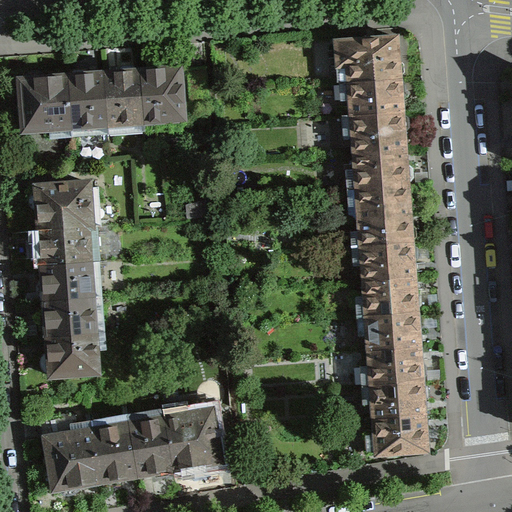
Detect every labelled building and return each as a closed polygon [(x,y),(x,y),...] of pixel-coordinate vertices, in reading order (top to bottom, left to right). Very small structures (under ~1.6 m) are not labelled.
[(338,65),(348,64),(349,82),(400,78),(399,76),(401,75),(404,71),(403,63),(400,60),(398,60),(397,40),(397,37),(394,37),(363,39),(339,41),(336,41),(337,44),(338,65)] [(180,68),(176,68),(174,65),(172,63),(168,62),(165,62),(162,62),(159,64),(157,67),(155,70),(146,71),(140,71),(143,121),(183,118),(180,68)] [(143,121),(140,71),(138,71),(137,70),(132,65),(122,66),(118,71),(118,73),(110,73),(104,74),(107,123),(143,121)] [(72,126),(107,123),(104,74),(95,74),(90,75),(90,74),(85,69),(74,70),(70,75),(70,76),(68,76),(72,126)] [(192,101),(208,99),(206,69),(190,71),(192,101)] [(68,76),(45,78),(43,75),(40,73),(37,72),(34,71),(31,72),(28,74),(26,76),(24,79),(20,80),(23,114),(24,130),(71,126),(72,126),(68,76)] [(400,78),(349,82),(352,115),(402,111),(401,103),(401,96),(402,96),(406,92),(405,84),(401,81),(400,81),(400,78)] [(403,114),(402,115),(402,111),(352,115),(355,153),(405,149),(404,137),(403,130),(405,130),(408,126),(408,118),(403,114)] [(357,187),(407,184),(407,180),(408,180),(412,176),(411,168),(407,165),(406,165),(405,157),(405,149),(355,153),(357,187)] [(36,185),(36,189),(34,190),(31,193),(30,196),(30,199),(31,202),(32,205),(35,207),(38,209),(39,221),(39,229),(92,225),(89,182),(36,185)] [(407,184),(357,187),(360,220),(410,216),(409,206),(409,201),(410,201),(413,197),(413,189),(409,186),(407,186),(407,184)] [(207,200),(208,217),(217,216),(215,200),(207,200)] [(360,220),(362,245),(412,241),(412,240),(413,239),(416,235),(416,227),(412,224),(410,224),(410,220),(410,216),(360,220)] [(96,225),(92,225),(39,229),(40,234),(40,243),(39,243),(35,248),(35,257),(41,262),(42,262),(42,264),(90,261),(99,260),(96,225)] [(364,280),(414,276),(414,268),(413,260),(414,260),(417,256),(417,248),(413,245),(412,245),(412,241),(362,245),(364,280)] [(43,271),(43,278),(40,280),(38,283),(37,287),(38,290),(39,293),(41,296),(44,298),(45,300),(92,296),(90,261),(42,264),(43,271)] [(355,296),(357,315),(417,311),(416,307),(417,307),(421,303),(420,295),(416,292),(415,292),(415,284),(414,276),(364,280),(365,295),(355,296)] [(46,333),(47,332),(47,335),(95,331),(92,296),(45,300),(45,309),(46,313),(44,313),(40,318),(41,328),(46,333)] [(358,335),(368,334),(369,350),(419,346),(418,334),(418,330),(419,330),(422,326),(422,318),(417,314),(417,311),(357,315),(358,335)] [(48,343),(49,352),(46,353),(43,356),(42,359),(42,362),(43,366),(44,369),(47,371),(50,372),(50,375),(98,371),(95,331),(47,335),(48,343)] [(420,354),(419,346),(369,350),(372,384),(422,381),(422,378),(422,377),(426,373),(425,365),(421,362),(420,362),(420,354)] [(422,381),(372,384),(374,418),(424,414),(424,408),(423,399),(424,399),(427,395),(427,387),(423,383),(422,383),(422,381)] [(215,462),(216,459),(220,459),(211,409),(164,417),(173,467),(180,466),(196,463),(197,465),(199,467),(202,468),(212,466),(214,464),(215,462)] [(55,487),(59,486),(61,489),(63,491),(67,492),(70,492),(73,491),(76,489),(78,486),(79,483),(102,479),(93,429),(74,433),(71,413),(40,418),(44,439),(47,439),(52,467),(55,487)] [(424,414),(374,418),(377,453),(380,453),(379,453),(384,452),(388,456),(396,455),(400,451),(424,449),(427,449),(427,446),(425,423),(424,414)] [(171,468),(171,467),(173,467),(164,417),(129,423),(137,473),(145,472),(151,470),(151,472),(157,476),(171,468)] [(137,473),(129,423),(93,429),(102,479),(104,479),(104,480),(124,476),(124,475),(137,473)]
